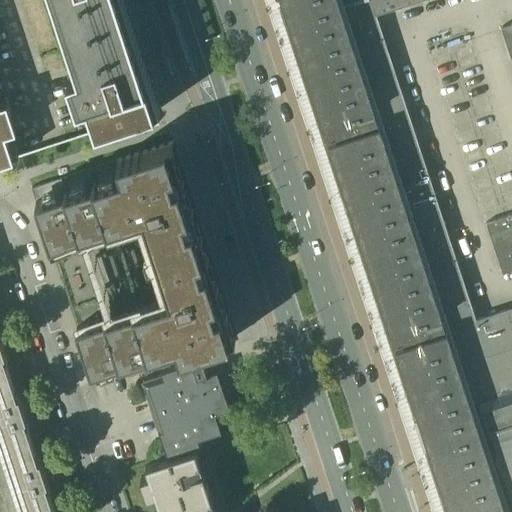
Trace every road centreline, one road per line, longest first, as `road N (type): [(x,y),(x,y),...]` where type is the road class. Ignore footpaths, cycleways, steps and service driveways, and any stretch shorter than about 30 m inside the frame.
road 1 (secondary): [(183,0),(352,511)]
road 2 (secondary): [(397,511),(229,0)]
road 3 (residential): [(109,511),(9,209),(0,205)]
